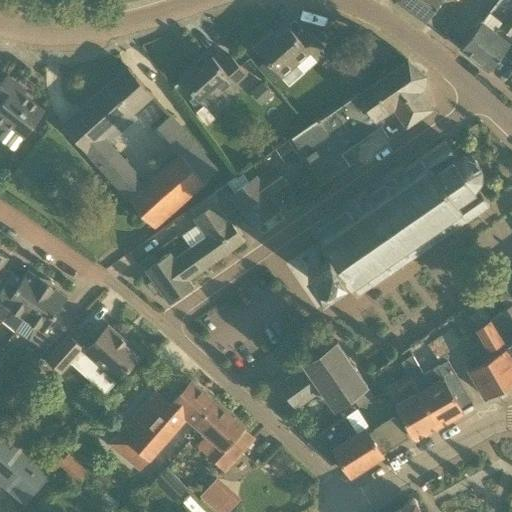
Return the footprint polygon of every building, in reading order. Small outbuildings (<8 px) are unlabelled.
[(397,0),(426,20),(439,0),(397,0)] [(466,5),(459,0),(440,0),(426,20),(445,34),(466,5)] [(473,32),(460,47),(473,57),(488,70),(511,39),(511,7),(495,29),(483,19),(481,21),(473,32)] [(311,55),(318,49),(323,45),(308,28),(298,37),(289,27),(276,39),(272,35),(256,48),(281,77),(309,52),(311,55)] [(354,48),(379,61),(385,51),(360,38),(354,48)] [(194,95),(204,105),(232,80),(235,83),(246,73),(231,57),(221,66),(212,56),(199,68),(195,63),(179,77),(194,95)] [(304,129),(288,140),(320,184),(351,162),(355,159),(349,150),(373,134),(371,131),(379,124),(388,137),(431,107),(419,89),(420,88),(420,87),(422,86),(423,86),(424,85),(423,84),(422,85),(420,82),(421,78),(423,76),(424,75),(423,74),(417,69),(417,68),(416,69),(410,64),(411,63),(407,60),(407,61),(359,93),(358,91),(304,129)] [(71,118),(62,126),(88,155),(107,138),(153,97),(148,92),(128,68),(126,69),(115,79),(79,111),(71,118)] [(0,134),(0,139),(14,150),(44,111),(14,88),(18,84),(7,75),(0,83),(0,127),(3,130),(0,134)] [(261,82),(250,92),(261,104),(272,95),(261,82)] [(194,95),(188,100),(198,111),(204,105),(194,95)] [(158,122),(166,109),(154,101),(145,114),(158,122)] [(286,141),(288,140),(304,129),(299,122),(281,135),(286,141)] [(429,248),(431,246),(430,244),(446,233),(448,235),(450,234),(448,231),(451,229),(455,234),(464,228),(461,223),(465,220),(466,220),(489,204),(478,188),(476,190),(475,189),(481,180),(482,169),(475,160),(464,156),(454,159),(454,158),(456,156),(445,140),(421,157),(422,157),(404,170),(401,167),(382,180),(385,183),(367,195),(365,192),(345,205),(348,209),(331,221),(330,218),(327,220),(329,222),(315,232),(321,241),(320,242),(327,253),(322,257),(320,254),(316,253),(313,255),(312,259),(314,262),(307,267),(311,274),(309,276),(315,285),(318,283),(323,290),(343,275),(351,286),(353,285),(359,293),(372,284),(374,287),(376,285),(375,283),(391,272),(392,274),(395,272),(393,270),(409,259),(410,261),(413,259),(411,257),(427,246),(429,248)] [(288,142),(277,150),(285,162),(296,154),(288,142)] [(120,152),(101,169),(127,198),(152,227),(168,213),(181,202),(193,191),(202,184),(176,155),(143,184),(134,173),(137,171),(120,152)] [(237,175),(214,192),(219,199),(227,210),(236,203),(253,226),(260,221),(278,209),(275,205),(268,195),(285,182),(274,167),(257,180),(255,177),(248,182),(241,172),(237,175)] [(188,229),(181,234),(190,246),(205,268),(220,259),(235,247),(244,241),(229,218),(228,219),(215,201),(198,213),(193,217),(197,223),(188,229)] [(170,251),(145,270),(169,304),(194,287),(189,280),(205,268),(190,246),(174,258),(170,251)] [(0,289),(0,322),(2,320),(10,310),(23,319),(50,280),(48,280),(38,276),(37,277),(28,270),(22,278),(13,271),(12,272),(8,279),(0,289)] [(46,350),(47,348),(72,323),(57,313),(67,297),(57,291),(58,289),(50,280),(16,330),(46,350)] [(505,306),(511,301),(511,298),(505,289),(497,295),(505,306)] [(511,304),(490,318),(489,319),(499,334),(510,328),(511,329),(511,330),(511,341),(511,342),(508,344),(511,350),(511,304)] [(485,347),(463,360),(469,368),(466,369),(485,399),(494,393),(511,383),(511,382),(511,357),(499,334),(489,319),(481,307),(469,315),(485,347)] [(68,334),(45,360),(61,373),(70,362),(79,370),(85,370),(93,361),(104,371),(116,381),(128,368),(138,357),(125,346),(128,343),(120,336),(108,325),(86,350),(68,334)] [(334,408),(367,384),(337,343),(338,342),(337,341),(335,342),(336,342),(305,364),(305,363),(303,364),(305,366),(322,389),(334,408)] [(473,404),(448,360),(423,373),(412,355),(401,362),(409,373),(439,425),(463,411),(462,410),(473,404)] [(294,408),(322,389),(305,366),(278,385),(294,408)] [(409,373),(393,383),(399,391),(409,385),(414,394),(395,405),(414,439),(439,425),(409,373)] [(118,433),(148,460),(149,461),(186,420),(195,428),(216,403),(191,380),(171,403),(156,390),(118,433)] [(255,438),(216,403),(195,428),(205,437),(197,445),(210,458),(209,459),(224,471),(255,438)] [(408,437),(401,424),(397,416),(368,433),(364,427),(356,433),(345,415),(307,442),(330,465),(331,464),(339,459),(351,477),(383,456),(384,458),(410,442),(408,437)] [(0,484),(23,504),(30,495),(52,471),(0,426),(0,484)] [(267,461),(278,472),(291,459),(280,448),(267,461)] [(66,454),(56,467),(75,483),(86,470),(66,454)] [(172,501),(187,487),(167,467),(153,481),(172,501)] [(32,497),(39,504),(51,491),(54,494),(63,485),(52,475),(32,497)] [(211,478),(197,494),(219,511),(226,511),(237,499),(211,478)] [(30,495),(23,504),(15,511),(48,511),(39,504),(32,497),(30,495)] [(420,511),(415,501),(394,511),(420,511)]
